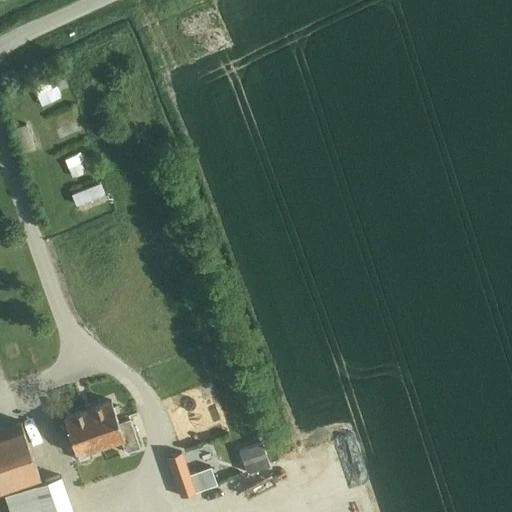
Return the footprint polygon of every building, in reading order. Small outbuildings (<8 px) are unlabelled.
[(64,101),(70,115),(98,103),(92,89),(64,101)] [(35,144),(26,122),(11,127),(20,150),(35,144)] [(81,151),(108,138),(102,125),(75,138),(81,151)] [(88,172),(94,188),(121,177),(115,161),(88,172)] [(224,367),(204,373),(216,413),(236,407),(224,367)] [(111,399),(87,408),(100,446),(120,439),(125,452),(140,447),(130,417),(118,421),(111,399)] [(100,446),(87,408),(63,416),(77,454),(100,446)] [(0,492),(38,479),(19,421),(0,427),(0,492)] [(166,454),(181,495),(217,482),(210,463),(189,471),(181,449),(166,454)] [(9,511),(73,511),(60,476),(4,496),(9,511)]
